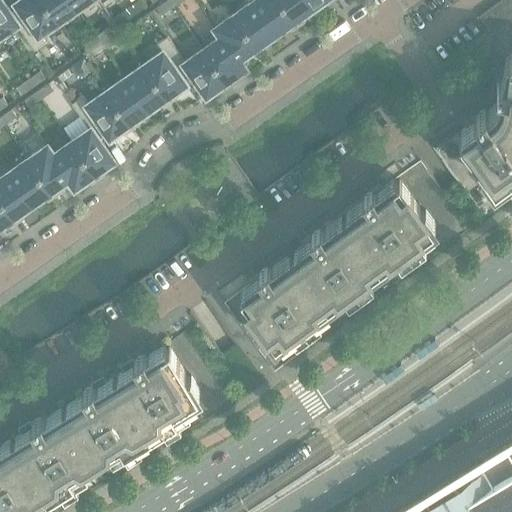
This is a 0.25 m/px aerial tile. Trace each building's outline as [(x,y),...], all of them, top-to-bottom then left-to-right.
[(17,23),(9,11),(1,0),(0,0),(0,34),(17,23)] [(39,33),(58,21),(43,0),(17,0),(17,1),(16,2),(18,5),(9,11),(17,23),(34,48),(45,41),(39,33)] [(76,8),(70,0),(43,0),(58,21),(76,8)] [(161,14),(173,6),(169,0),(166,0),(156,7),(161,14)] [(275,33),(276,33),(253,0),(235,14),(257,46),(263,41),(268,42),(274,38),(275,33)] [(288,24),(294,20),(280,0),(253,0),(276,33),(276,32),(281,33),(287,29),(288,24)] [(312,7),(313,6),(308,0),(280,0),(294,20),(300,15),(305,16),(311,12),(312,7)] [(511,19),(511,0),(502,0),(481,16),(493,33),(511,19)] [(251,50),(257,46),(235,14),(216,27),(245,68),(245,67),(241,61),(250,55),(251,50)] [(101,42),(112,35),(107,27),(96,35),(101,42)] [(244,68),(245,68),(216,27),(222,36),(203,49),(226,81),(232,76),(237,77),(243,73),(244,68)] [(88,51),(101,42),(96,35),(83,44),(88,51)] [(117,42),(112,35),(101,42),(106,49),(117,42)] [(185,62),(185,61),(167,36),(157,44),(162,51),(144,64),(167,96),(172,92),(177,93),(183,88),(184,83),(185,83),(183,80),(192,73),(193,73),(185,62)] [(106,49),(101,42),(88,51),(93,58),(106,49)] [(220,85),(226,81),(203,49),(185,61),(185,62),(193,73),(192,73),(207,94),(208,93),(213,94),(219,90),(220,85)] [(511,54),(510,54),(509,57),(505,57),(503,70),(507,71),(506,79),(499,78),(497,90),(500,90),(500,93),(500,95),(499,98),(498,100),(497,102),(511,111),(511,54)] [(160,100),(167,96),(144,64),(125,77),(147,110),(148,109),(153,109),(159,105),(160,100)] [(27,79),(33,87),(45,78),(40,70),(27,79)] [(146,115),(147,110),(125,77),(107,90),(129,122),(135,118),(140,119),(146,115)] [(21,95),(33,87),(27,79),(16,87),(21,95)] [(36,92),(41,99),(53,90),(48,83),(36,92)] [(123,126),(129,122),(107,90),(88,103),(83,95),(72,103),(90,128),(98,139),(99,139),(108,132),(110,135),(111,135),(116,136),(122,131),(123,126)] [(29,107),(41,99),(36,92),(24,100),(29,107)] [(511,111),(497,102),(496,104),(494,106),(492,108),(490,110),(488,111),(486,108),(476,115),(480,121),(473,126),(471,123),(460,131),(462,134),(460,136),(483,168),(480,170),(490,184),(493,182),(495,184),(498,182),(500,185),(511,176),(511,172),(511,170),(511,169),(511,111)] [(0,116),(0,117),(4,124),(16,116),(11,109),(0,116)] [(113,160),(99,139),(98,139),(90,128),(71,141),(93,174),(100,169),(105,170),(111,165),(112,160),(113,160)] [(88,177),(93,174),(71,141),(53,154),(71,180),(75,186),(76,185),(81,186),(87,182),(88,177)] [(71,180),(53,154),(47,145),(28,158),(51,190),(57,186),(62,187),(71,180)] [(45,194),(51,190),(28,158),(9,171),(32,203),(33,203),(38,204),(44,199),(45,194)] [(31,204),(32,203),(9,171),(0,177),(0,197),(14,216),(19,212),(24,213),(30,209),(31,204)] [(345,220),(380,268),(383,266),(386,269),(402,257),(399,254),(416,242),(418,245),(434,233),(432,230),(435,228),(433,225),(436,223),(426,209),(423,211),(400,179),(397,181),(395,179),(384,187),(386,189),(377,196),(373,190),(363,197),(365,200),(346,214),(348,217),(345,220)] [(7,221),(14,216),(0,197),(0,229),(0,230),(6,226),(7,221)] [(382,271),(380,268),(345,220),(342,217),(323,231),(321,228),(311,235),(315,241),(307,247),(304,244),(293,252),(296,255),(292,258),(328,306),(331,304),(333,307),(349,295),(347,292),(364,280),(366,283),(382,271)] [(328,306),(292,258),(290,255),(270,269),(268,266),(258,273),(263,279),(254,285),(252,282),(241,290),(243,293),(240,295),(264,327),(261,329),(271,343),(274,341),(276,344),(279,342),(281,345),(297,333),(295,330),(311,318),(313,321),(330,309),(327,306),(328,306)] [(117,378),(151,434),(168,424),(166,421),(174,416),(176,419),(178,418),(173,410),(181,405),(183,409),(198,400),(196,397),(199,395),(197,392),(200,390),(191,375),(188,377),(170,347),(167,348),(165,345),(146,357),(144,354),(134,360),(138,366),(129,371),(127,368),(117,374),(119,377),(117,378)] [(151,434),(117,378),(115,380),(113,377),(103,383),(105,386),(97,391),(93,385),(83,391),(84,394),(66,405),(68,408),(66,410),(97,461),(114,451),(112,447),(120,443),(124,451),(127,449),(125,446),(132,441),(134,444),(151,434)] [(97,461),(66,410),(64,411),(62,408),(44,419),(42,416),(31,422),(35,428),(27,433),(25,430),(15,437),(16,440),(15,441),(49,497),(65,486),(63,483),(71,478),(73,482),(75,480),(70,472),(78,468),(80,471),(97,461)] [(49,497),(15,441),(13,442),(11,439),(0,445),(0,511),(11,511),(10,509),(17,505),(21,511),(23,511),(24,511),(22,508),(30,504),(32,507),(49,497)] [(511,511),(511,442),(492,455),(480,462),(478,458),(391,511),(511,511)]
